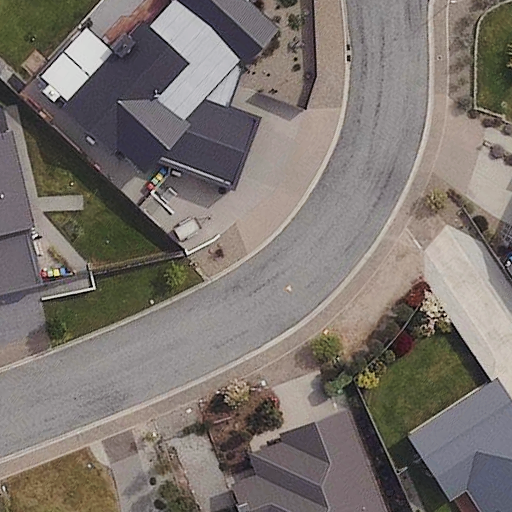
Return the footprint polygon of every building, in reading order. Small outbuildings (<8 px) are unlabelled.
[(159,0),(58,108),(136,181),(152,165),(233,192),(257,120),(226,110),(240,65),(275,28),(248,3),(250,0),(159,0)] [(0,302),(49,291),(13,132),(0,135),(0,302)] [(511,213),(501,238),(511,242),(511,213)] [(511,511),(511,397),(498,376),(420,426),(476,511),(511,511)] [(260,474),(230,485),(240,511),(387,511),(349,405),(249,441),(260,474)]
